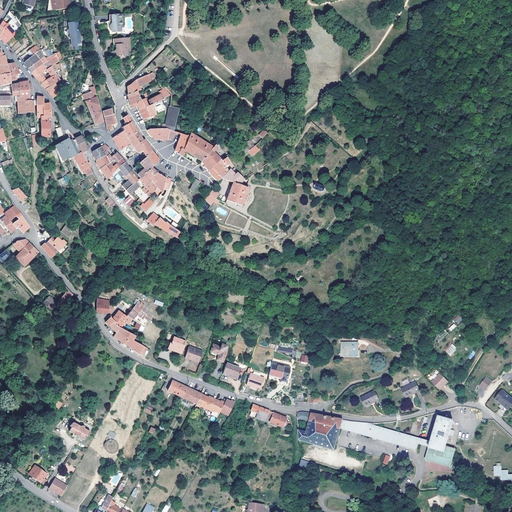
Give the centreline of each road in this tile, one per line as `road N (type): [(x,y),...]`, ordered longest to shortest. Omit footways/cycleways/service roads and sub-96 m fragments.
road 1 (residential): [(30,234),(118,348),(222,391),(318,411)]
road 2 (residential): [(318,411),(373,421),(460,402),(511,433)]
road 3 (residential): [(0,45),(76,133),(103,135)]
